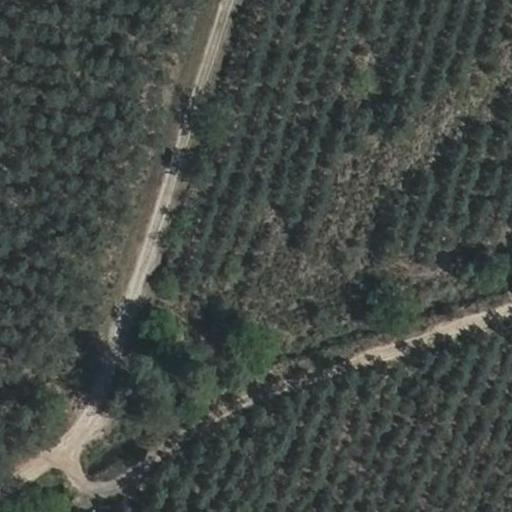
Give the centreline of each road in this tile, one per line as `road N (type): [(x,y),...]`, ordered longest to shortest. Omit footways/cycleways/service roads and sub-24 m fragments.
road 1 (track): [(67,457),(219,0)]
road 2 (track): [(511,323),(236,409),(102,511)]
road 3 (track): [(92,511),(67,457),(0,490)]
